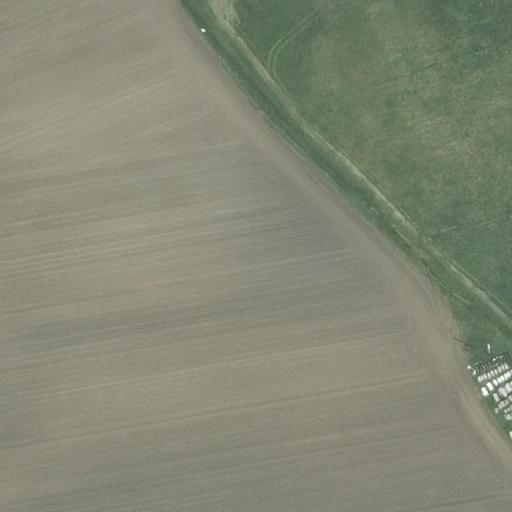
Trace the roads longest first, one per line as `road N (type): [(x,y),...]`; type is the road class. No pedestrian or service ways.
road 1 (track): [(511,363),(167,17)]
road 2 (track): [(511,454),(465,395),(411,279),(413,262)]
